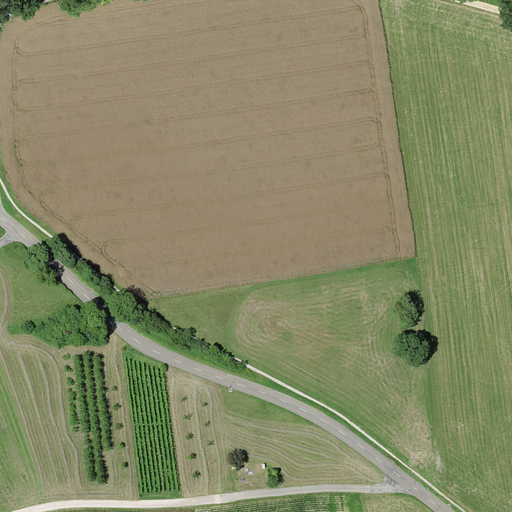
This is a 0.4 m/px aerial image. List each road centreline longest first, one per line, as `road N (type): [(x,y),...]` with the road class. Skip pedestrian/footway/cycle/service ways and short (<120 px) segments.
road 1 (secondary): [(0,216),(147,349),(329,425),(444,511)]
road 2 (track): [(511,12),(462,0),(24,0)]
road 3 (track): [(29,511),(66,503),(416,489)]
